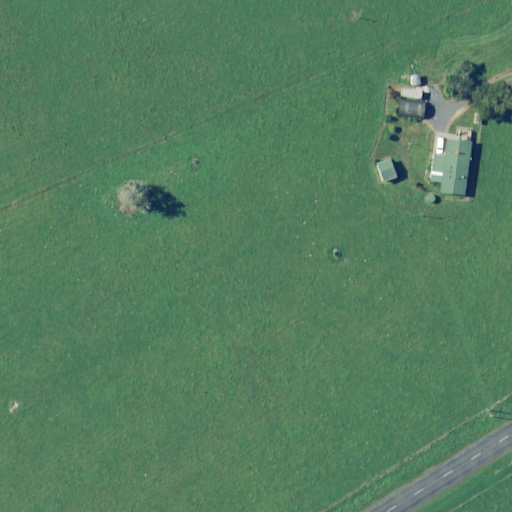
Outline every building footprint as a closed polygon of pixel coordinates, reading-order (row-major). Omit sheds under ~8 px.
[(423,76),(408,75),(408,85),(423,86),(423,76)] [(421,92),(401,88),(400,97),(419,100),(421,92)] [(423,103),(399,102),(398,114),(423,116),(423,103)] [(471,133),(459,131),(458,141),(446,140),(444,158),(432,156),(429,181),(440,183),(439,193),(463,196),(471,133)] [(395,179),(392,170),(378,175),(381,184),(395,179)]
